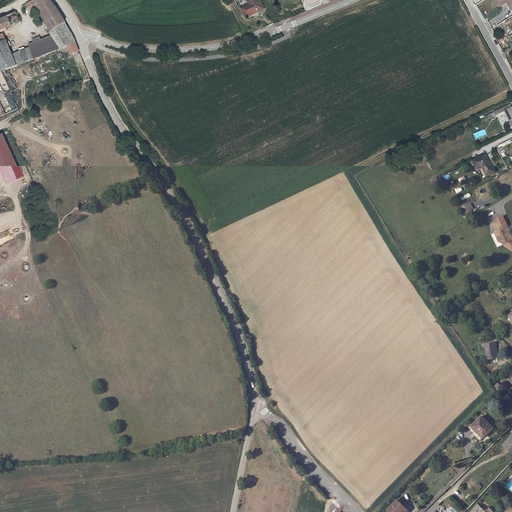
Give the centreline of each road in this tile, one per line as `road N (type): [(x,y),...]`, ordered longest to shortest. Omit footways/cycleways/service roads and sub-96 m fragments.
road 1 (unclassified): [(255,403),(233,325),(201,255),(109,107),(78,35)]
road 2 (residential): [(349,0),(214,47),(123,46),(78,35)]
road 3 (residential): [(353,511),(255,403)]
